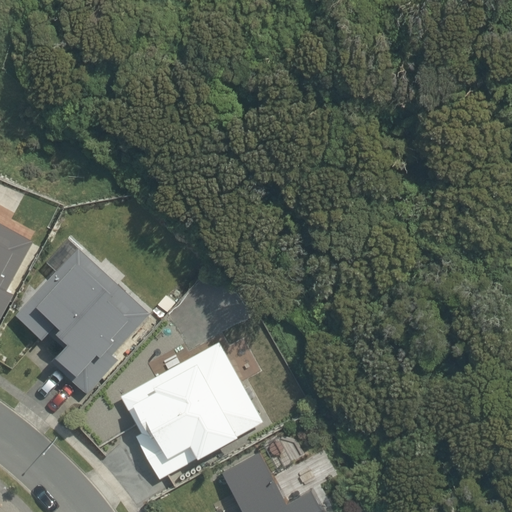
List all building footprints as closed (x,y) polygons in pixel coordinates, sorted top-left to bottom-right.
[(0,323),(16,294),(9,290),(36,241),(0,221),(0,323)] [(115,355),(153,312),(81,247),(19,315),(46,340),(52,333),(68,348),(55,362),(90,394),(120,360),(115,355)] [(177,303),(168,295),(159,304),(168,312),(177,303)] [(162,479),(266,421),(222,342),(123,396),(144,433),(138,435),(162,479)] [(327,511),(315,488),(290,501),(262,451),(225,472),(247,511),(327,511)]
